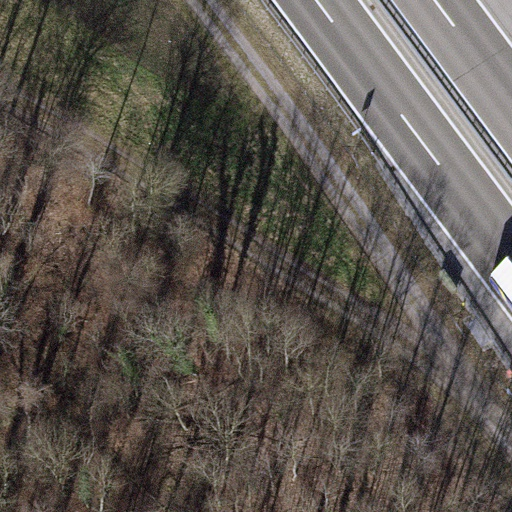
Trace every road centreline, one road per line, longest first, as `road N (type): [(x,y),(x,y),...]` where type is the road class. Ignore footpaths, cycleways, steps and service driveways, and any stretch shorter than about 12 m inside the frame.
road 1 (track): [(0,95),(501,406)]
road 2 (track): [(200,0),(501,406)]
road 3 (trunk): [(322,0),(511,253)]
road 4 (trunk): [(511,97),(439,0)]
